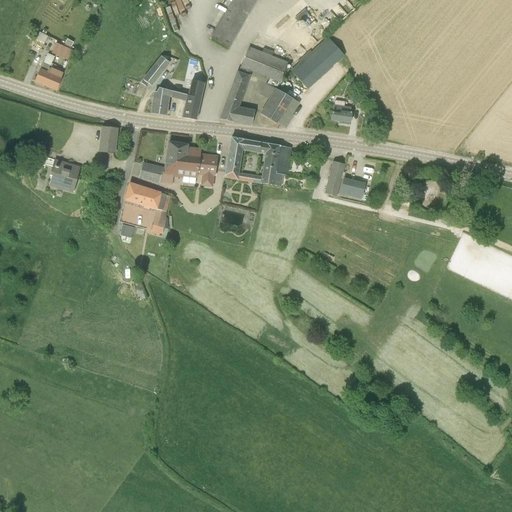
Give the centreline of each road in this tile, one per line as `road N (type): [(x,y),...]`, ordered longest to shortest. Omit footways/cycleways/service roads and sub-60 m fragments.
road 1 (tertiary): [(511,176),(336,143),(136,120)]
road 2 (track): [(115,233),(143,276),(165,351),(150,417),(152,457),(228,511)]
road 3 (tertiary): [(136,120),(0,82)]
